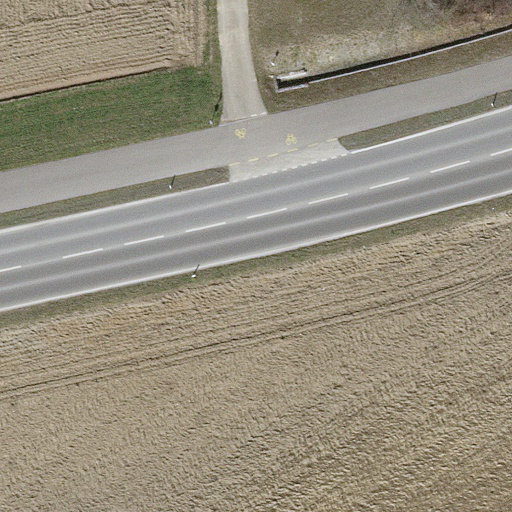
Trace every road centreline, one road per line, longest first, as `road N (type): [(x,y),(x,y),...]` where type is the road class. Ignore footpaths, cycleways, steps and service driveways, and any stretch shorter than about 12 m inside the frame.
road 1 (secondary): [(511,146),(266,211),(0,268)]
road 2 (track): [(0,192),(247,140)]
road 3 (track): [(234,0),(247,140),(266,211)]
